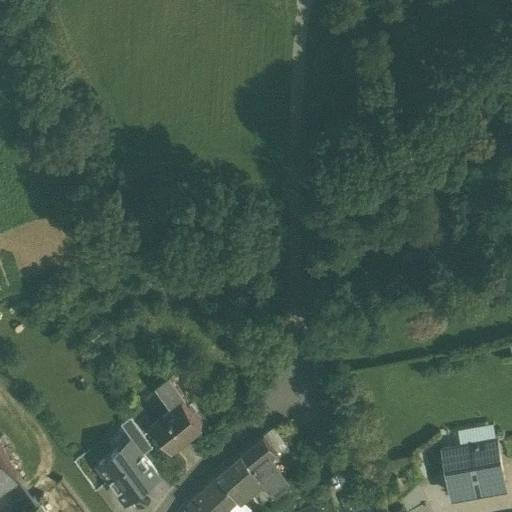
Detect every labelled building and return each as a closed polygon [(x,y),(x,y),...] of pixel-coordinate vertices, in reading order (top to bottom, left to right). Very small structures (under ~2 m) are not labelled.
[(156,384),(171,402),(186,391),(171,373),(156,384)] [(171,402),(152,417),(156,422),(174,444),(203,421),(182,394),(171,402)] [(145,431),(156,422),(152,417),(138,398),(127,407),(131,413),(145,431)] [(122,420),(132,434),(145,450),(154,442),(145,431),(131,413),(122,420)] [(274,429),(263,436),(278,454),(287,446),(274,429)] [(498,429),(442,439),(451,492),(508,481),(498,429)] [(132,434),(100,459),(127,494),(159,468),(145,450),(132,434)] [(287,480),(266,456),(274,450),(263,436),(242,454),(258,474),(261,478),(273,492),(287,480)] [(0,442),(0,479),(17,468),(0,442)] [(258,474),(242,454),(217,474),(235,493),(258,474)] [(94,511),(63,473),(37,494),(39,497),(21,511),(94,511)] [(235,493),(217,474),(189,501),(197,509),(201,511),(236,511),(233,508),(241,499),(235,493)] [(273,492),(261,478),(254,484),(263,500),(273,492)] [(289,483),(282,489),(285,495),(293,488),(289,483)] [(336,511),(331,501),(307,511),(336,511)]
